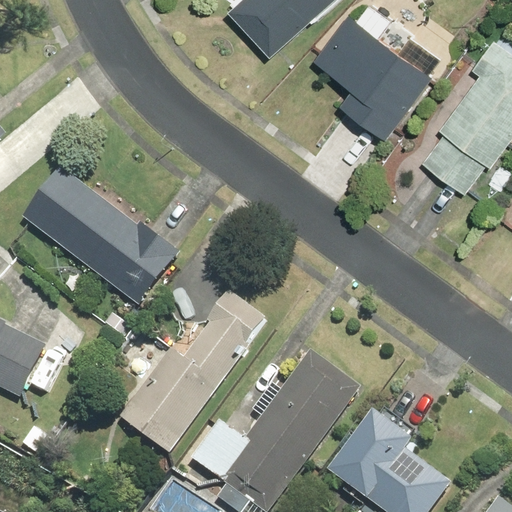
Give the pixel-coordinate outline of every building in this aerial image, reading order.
[(241,12),(238,14),(279,59),(344,0),(241,0),(235,6),(241,12)] [(362,22),(354,16),(320,63),(356,88),(344,105),(396,142),(441,79),(435,75),(445,62),(414,39),(405,50),(386,37),(396,23),(373,7),(362,22)] [(511,43),(500,35),(476,71),(484,76),(446,132),(449,135),(429,165),(474,196),(493,168),(499,172),(511,153),(511,43)] [(143,231),(67,176),(32,224),(146,307),(184,254),(147,226),(143,231)] [(184,354),(176,348),(124,417),(175,455),(277,322),(233,288),(184,354)] [(52,347),(0,319),(0,387),(24,400),(52,347)] [(276,511),(320,454),(368,388),(316,350),(251,439),(225,420),(195,460),(228,484),(219,496),(240,511),(276,511)] [(414,451),(421,441),(378,411),(335,472),(392,511),(437,511),(458,482),(414,451)] [(511,511),(511,506),(502,499),(493,511),(511,511)]
